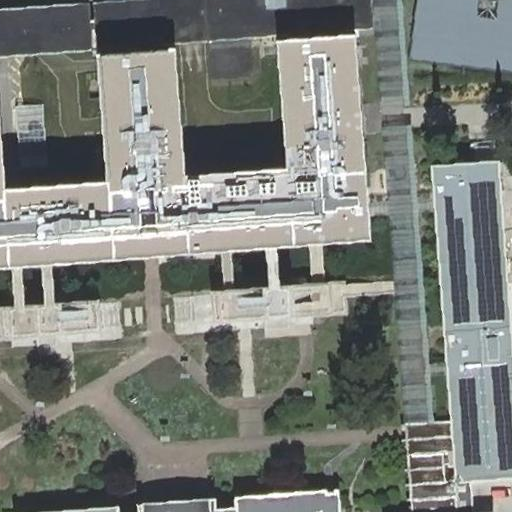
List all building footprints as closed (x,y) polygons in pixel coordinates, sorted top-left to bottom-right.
[(0,266),(152,256),(368,240),(366,217),(365,201),(364,186),(360,140),(353,36),(318,38),(318,32),(351,29),(348,0),(202,0),(207,42),(210,80),(254,76),(250,39),(286,35),(287,40),(276,41),(285,169),(183,176),(173,49),(140,51),(129,52),(97,56),(106,181),(4,190),(0,137),(0,266)] [(126,0),(93,3),(94,9),(94,21),(95,30),(97,50),(129,48),(140,47),(207,42),(202,0),(126,0)] [(396,0),(372,0),(387,200),(388,214),(407,434),(410,485),(425,484),(456,481),(451,421),(430,423),(427,378),(425,364),(413,212),(411,198),(405,110),(403,84),(396,0)] [(511,0),(416,0),(410,52),(409,60),(411,60),(511,72),(511,0)] [(90,10),(89,3),(80,4),(0,9),(0,57),(93,51),(91,30),(91,21),(90,10)] [(366,139),(360,140),(364,186),(369,185),(366,139)] [(451,421),(456,481),(511,476),(511,356),(506,283),(502,228),(497,160),(431,165),(434,196),(435,210),(447,363),(448,377),(451,421)] [(434,196),(411,198),(413,212),(435,210),(434,196)] [(388,214),(387,200),(365,201),(366,217),(388,214)] [(425,364),(427,378),(448,377),(447,363),(425,364)] [(484,511),(470,511),(459,511),(456,481),(425,484),(410,485),(412,511),(484,511)] [(216,500),(210,500),(211,511),(341,511),(340,490),(236,498),(237,508),(217,510),(216,500)] [(143,511),(211,511),(210,500),(188,501),(175,502),(162,503),(143,505),(143,511)]
